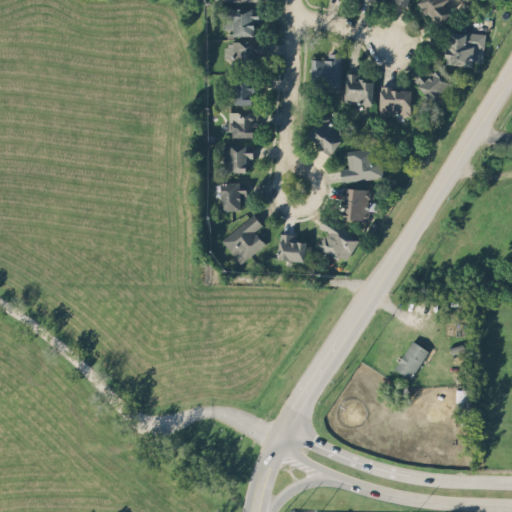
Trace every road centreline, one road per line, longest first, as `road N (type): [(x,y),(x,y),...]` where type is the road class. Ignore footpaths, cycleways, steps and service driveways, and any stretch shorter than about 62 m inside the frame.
road 1 (tertiary): [(345,337),(511,75)]
road 2 (tertiary): [(328,476),(380,492),(511,504)]
road 3 (residential): [(291,0),(281,160)]
road 4 (residential): [(281,160),(280,204),(299,207),(315,190),(315,176),(281,160)]
road 5 (tertiary): [(276,442),(345,337)]
